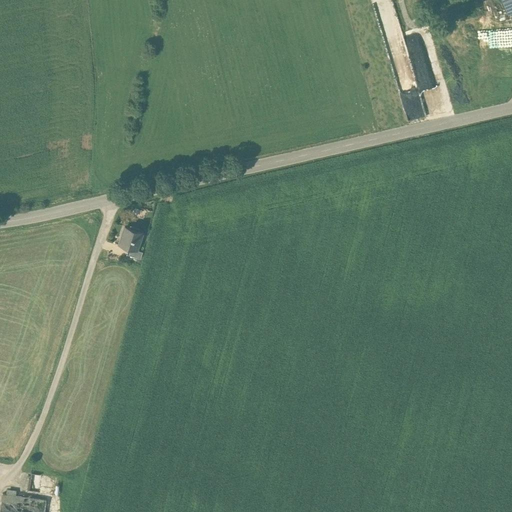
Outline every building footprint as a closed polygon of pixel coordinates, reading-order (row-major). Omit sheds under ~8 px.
[(404,110),(421,109),(419,94),(434,93),(433,77),(425,78),(425,83),(421,83),(421,89),(417,90),(418,102),(404,103),(404,110)] [(143,233),(125,226),(118,245),(130,249),(137,251),(137,250),(143,233)] [(142,252),(137,250),(137,251),(130,249),(128,255),(140,259),(142,252)] [(31,472),(29,487),(39,488),(41,474),(31,472)] [(45,511),(47,499),(24,496),(3,494),(0,511),(45,511)]
